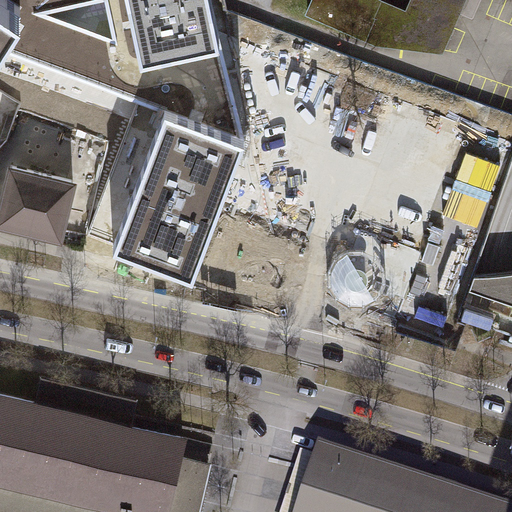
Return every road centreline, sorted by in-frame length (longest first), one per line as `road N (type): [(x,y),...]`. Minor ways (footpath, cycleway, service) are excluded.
road 1 (secondary): [(0,321),(302,391),(511,452)]
road 2 (secondary): [(487,406),(312,353),(0,280)]
